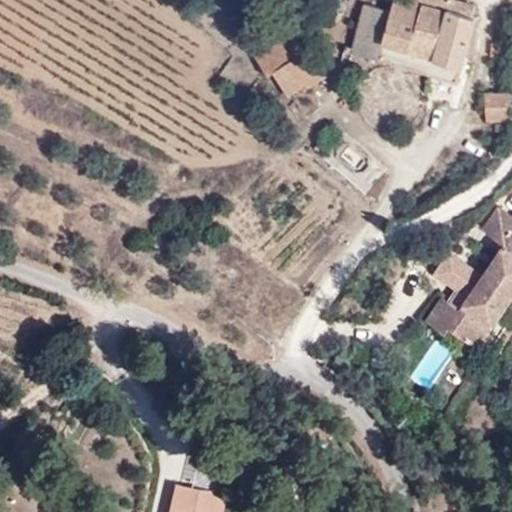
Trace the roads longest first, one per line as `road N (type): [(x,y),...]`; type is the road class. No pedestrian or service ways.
road 1 (unclassified): [(288,373),(0,263)]
road 2 (residential): [(383,233),(396,198),(449,131),(478,74),(486,2)]
road 3 (unclassified): [(408,511),(400,469),(363,417),(288,373)]
road 4 (residential): [(288,373),(349,262),(383,233)]
road 5 (residential): [(383,233),(463,202),(511,165)]
